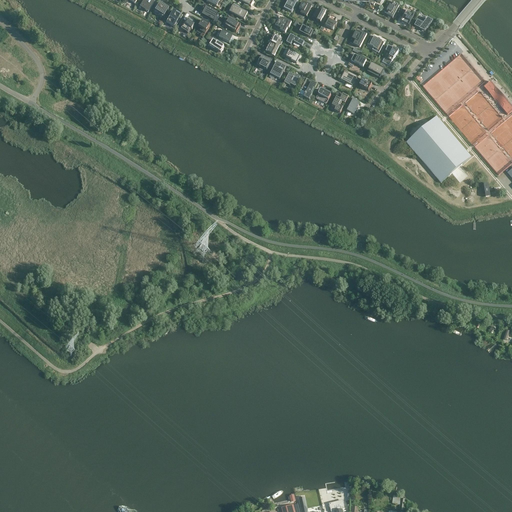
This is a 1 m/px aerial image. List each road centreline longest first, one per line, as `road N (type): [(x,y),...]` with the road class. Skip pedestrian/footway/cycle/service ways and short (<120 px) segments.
road 1 (track): [(272,253),(247,286),(162,313),(73,371),(56,370),(0,321)]
road 2 (unclassified): [(511,317),(429,300),(353,264),(287,255)]
